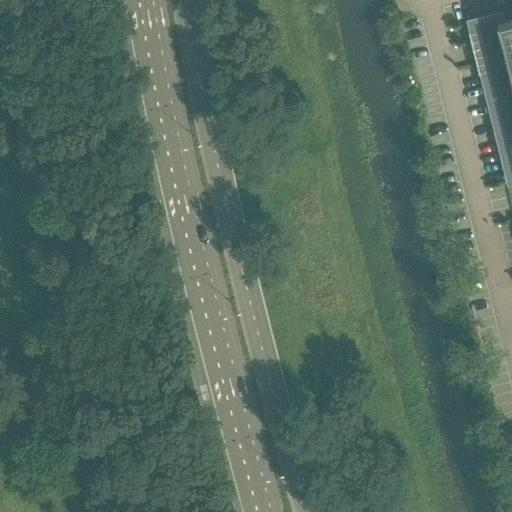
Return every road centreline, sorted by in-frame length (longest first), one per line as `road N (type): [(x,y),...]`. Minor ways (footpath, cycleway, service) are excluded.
road 1 (primary): [(308,511),(224,189),(188,0)]
road 2 (primary): [(153,0),(190,203),(268,511)]
